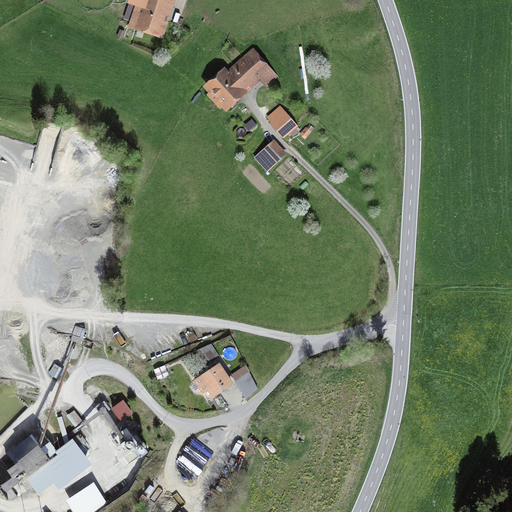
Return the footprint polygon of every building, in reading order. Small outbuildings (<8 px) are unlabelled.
[(137,6),(131,24),(159,33),(163,21),(162,20),(167,0),(130,0),(130,3),(137,6)] [(257,76),(267,87),(278,77),(253,50),(236,65),(240,69),(231,77),(225,72),(209,87),(214,93),(209,97),(219,108),(224,104),(227,107),(241,94),(239,92),(257,76)] [(292,136),(298,131),(279,109),(268,118),(283,136),(288,131),(292,136)] [(265,150),(264,149),(255,157),(266,170),(283,154),(273,143),(265,150)] [(219,356),(211,344),(196,350),(206,365),(219,356)] [(213,396),(231,385),(218,365),(196,380),(202,391),(208,387),(213,396)] [(51,372),(58,377),(62,370),(55,366),(51,372)] [(247,399),(258,389),(249,372),(235,381),(247,399)] [(122,401),(112,408),(121,420),(131,413),(122,401)] [(74,410),(69,414),(77,425),(82,421),(74,410)] [(127,453),(142,443),(136,434),(133,436),(126,427),(116,434),(118,437),(116,438),(127,453)] [(291,430),(287,443),(295,445),(298,432),(291,430)] [(86,442),(80,433),(48,458),(38,446),(8,469),(20,483),(26,478),(30,483),(45,471),(53,482),(86,456),(79,447),(86,442)] [(66,497),(75,511),(92,511),(108,502),(95,480),(66,497)]
